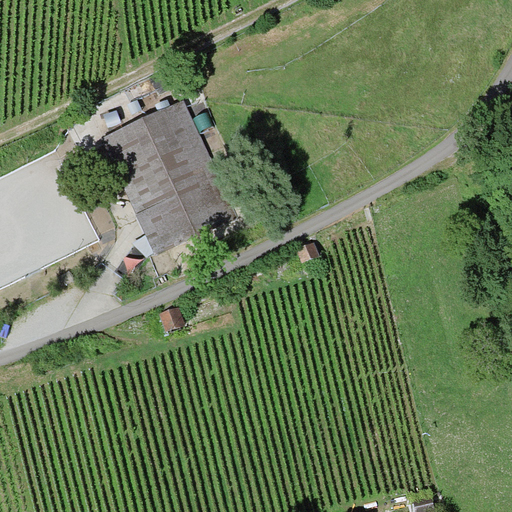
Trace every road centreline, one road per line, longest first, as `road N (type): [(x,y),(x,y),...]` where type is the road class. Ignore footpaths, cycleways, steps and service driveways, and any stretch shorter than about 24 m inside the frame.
road 1 (unclassified): [(0,347),(331,217),(451,143),(511,66)]
road 2 (track): [(279,0),(0,140)]
